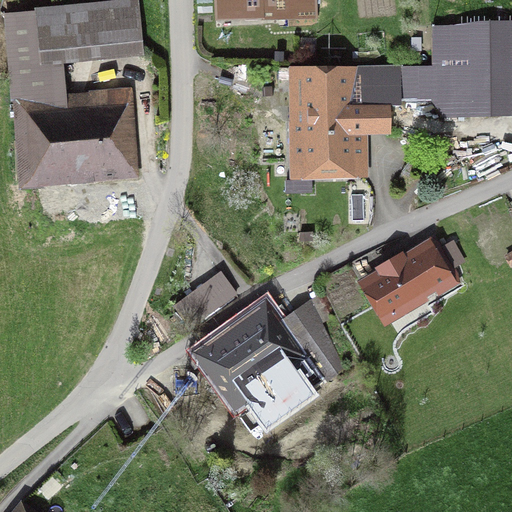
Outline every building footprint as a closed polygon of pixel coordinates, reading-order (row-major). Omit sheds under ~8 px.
[(313,17),(312,0),(223,0),(224,14),(247,13),(247,19),(313,17)] [(37,16),(41,60),(63,58),(142,51),(138,5),(37,16)] [(67,95),(63,58),(41,60),(37,16),(8,18),(21,188),(40,187),(39,173),(126,165),(121,92),(67,95)] [(433,65),(399,65),(400,101),(431,101),(443,116),(511,113),(511,24),(432,27),(433,65)] [(389,101),(400,101),(399,65),(290,67),(292,177),(365,176),(364,132),(390,131),(389,101)] [(386,324),(457,282),(450,271),(466,262),(452,239),(437,248),(432,239),(361,282),(386,324)] [(235,294),(221,273),(175,305),(190,326),(235,294)] [(266,381),(280,372),(288,383),(285,386),(295,400),(343,368),(319,324),(296,340),(273,306),(210,351),(207,347),(197,354),(218,384),(229,376),(246,402),(270,387),(266,381)]
